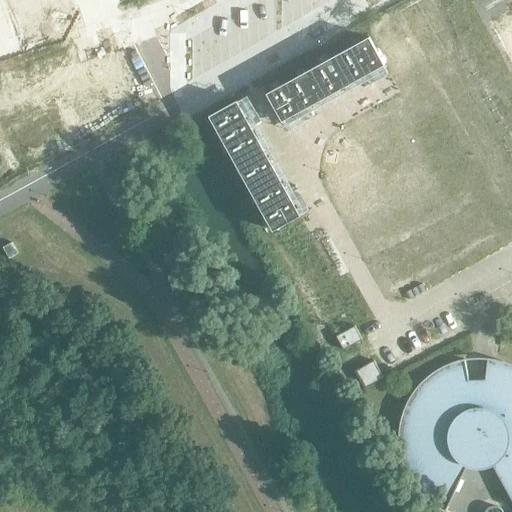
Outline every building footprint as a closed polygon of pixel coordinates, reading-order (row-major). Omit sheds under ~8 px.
[(0,0),(0,46),(2,52),(25,44),(24,39),(43,32),(45,38),(69,30),(67,25),(75,22),(66,8),(70,5),(67,0),(0,0)] [(511,0),(484,0),(511,57),(511,0)] [(13,242),(3,248),(9,259),(19,254),(13,242)] [(363,339),(356,326),(337,336),(344,350),(363,339)] [(441,509),(446,511),(470,462),(476,463),(484,463),(491,461),(511,499),(511,370),(505,367),(507,363),(501,361),(495,359),(488,358),(486,380),(469,381),(465,359),(459,360),(453,362),(447,365),(449,369),(443,372),(437,376),(432,380),(427,384),(422,389),(418,395),(414,400),(411,406),(409,413),(404,411),(402,418),(400,425),(399,432),(399,439),(399,446),(405,446),(406,452),(407,459),(409,465),(412,472),(415,478),(419,483),(423,488),(428,493),(433,498),(430,502),(435,506),(441,509)] [(375,361),(356,371),(365,388),(384,378),(379,369),(375,361)]
